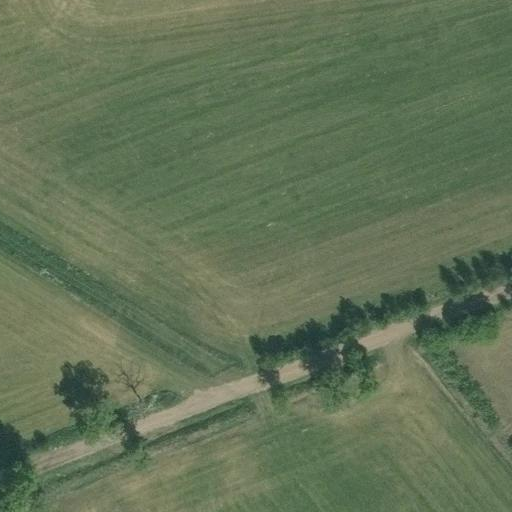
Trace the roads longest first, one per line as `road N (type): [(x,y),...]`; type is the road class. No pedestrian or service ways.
road 1 (track): [(511,283),(238,389)]
road 2 (track): [(238,389),(194,353),(0,234)]
road 3 (track): [(238,389),(0,482)]
